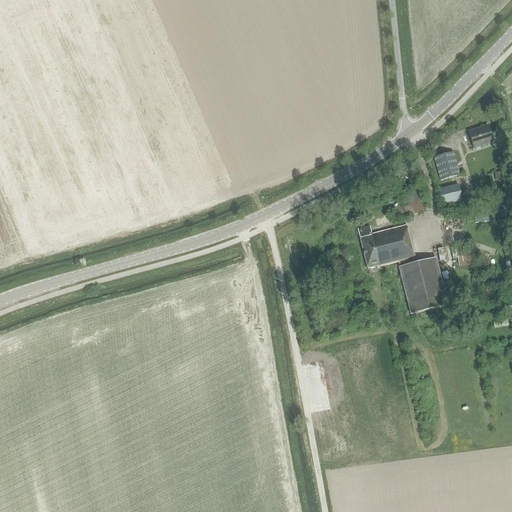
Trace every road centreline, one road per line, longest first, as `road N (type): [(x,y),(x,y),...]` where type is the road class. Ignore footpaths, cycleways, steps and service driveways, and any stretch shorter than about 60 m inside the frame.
road 1 (unclassified): [(324,511),(261,216)]
road 2 (tertiary): [(0,301),(261,216)]
road 3 (tertiary): [(261,216),(408,135)]
road 4 (tertiary): [(408,135),(511,33)]
road 5 (unclassified): [(408,135),(391,0)]
